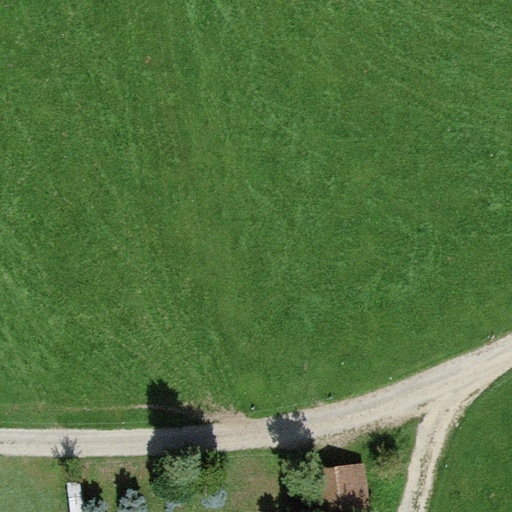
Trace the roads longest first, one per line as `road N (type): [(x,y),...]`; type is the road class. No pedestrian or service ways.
road 1 (track): [(0,444),(186,443),(264,433),(361,410),(511,351)]
road 2 (track): [(416,511),(436,422),(456,377)]
